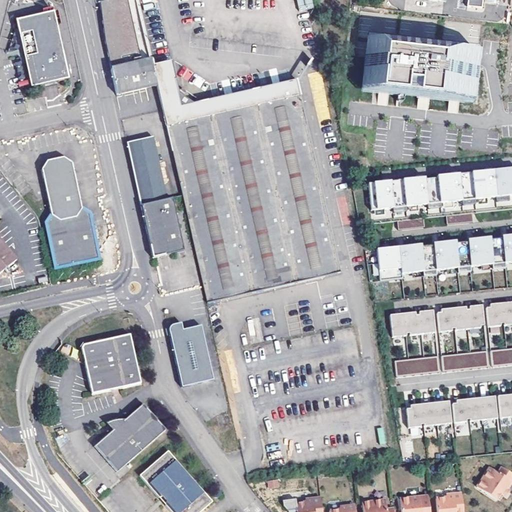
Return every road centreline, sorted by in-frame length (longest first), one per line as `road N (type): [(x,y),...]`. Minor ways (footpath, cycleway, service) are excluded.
road 1 (primary): [(75,511),(39,468),(21,385),(47,330),(109,294)]
road 2 (residential): [(142,300),(172,397),(254,511)]
road 3 (residential): [(135,273),(100,108)]
road 4 (unknown): [(366,354),(367,411),(295,440)]
road 5 (unknown): [(90,411),(112,469),(151,511)]
